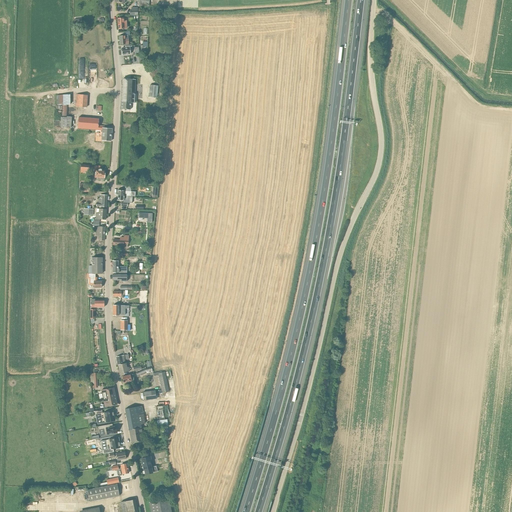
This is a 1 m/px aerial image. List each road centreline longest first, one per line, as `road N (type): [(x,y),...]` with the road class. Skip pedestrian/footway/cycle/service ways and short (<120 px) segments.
road 1 (unclassified): [(272,511),(339,269),(377,170),(381,139),(370,70),(378,0)]
road 2 (motorway): [(349,0),(314,252),(245,511)]
road 3 (motorway): [(258,511),(328,241),(360,0)]
road 4 (unclassified): [(139,511),(107,333),(117,92),(110,0)]
